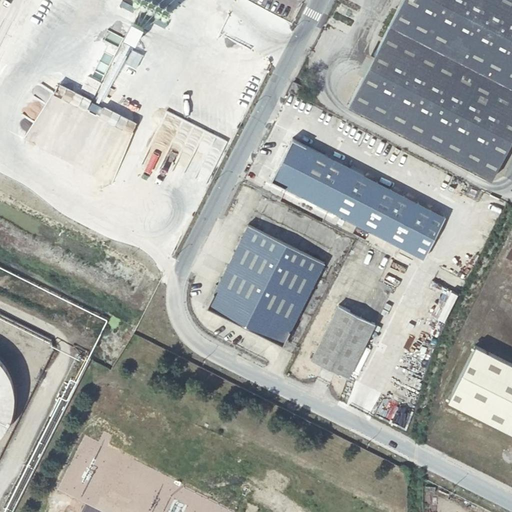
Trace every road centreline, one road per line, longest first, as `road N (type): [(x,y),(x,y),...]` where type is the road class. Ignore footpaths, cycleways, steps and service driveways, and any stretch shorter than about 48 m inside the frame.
road 1 (unclassified): [(320,0),(183,266),(183,317),(206,346),(511,501)]
road 2 (unknown): [(0,480),(65,349),(54,325),(0,295)]
